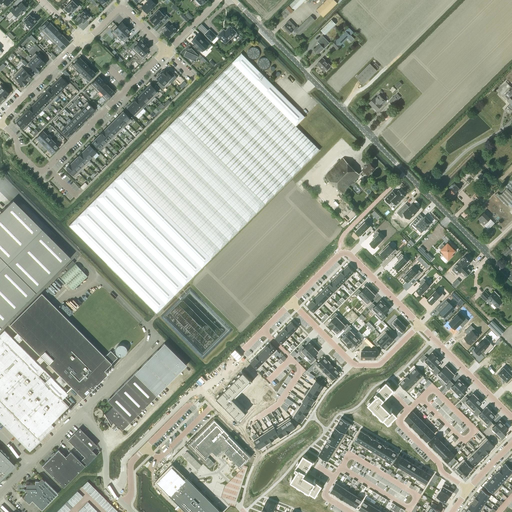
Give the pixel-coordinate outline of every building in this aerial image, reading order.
[(77,11),(81,6),(74,0),(72,0),(64,8),(65,8),(64,8),(68,12),(69,12),(70,11),(71,12),(72,12),(75,9),(77,11)] [(151,0),(148,0),(141,7),(147,13),(156,5),(151,0)] [(307,1),(306,0),(294,0),(289,6),(289,5),(280,14),(285,19),(293,10),(294,11),(303,2),(305,3),(307,1)] [(334,0),(326,0),(316,10),(323,17),(337,3),(334,0)] [(14,8),(6,16),(9,19),(14,14),(18,18),(22,15),(20,14),(27,7),(21,2),(17,6),(17,5),(14,8)] [(92,17),(85,10),(81,14),(79,12),(76,15),(77,16),(75,19),(80,23),(81,22),(83,23),(86,20),(88,22),(92,17)] [(164,22),(169,17),(166,14),(164,16),(159,10),(149,19),(155,26),(161,20),(164,22)] [(26,25),(29,28),(33,25),(35,23),(37,21),(37,20),(34,17),(34,18),(33,17),(33,18),(29,15),(23,20),(27,24),(26,25)] [(294,30),(295,31),(299,35),(315,20),(311,16),(297,29),(296,28),(296,27),(293,23),(286,30),(289,34),(294,30)] [(331,19),(321,30),(325,34),(336,24),(331,19)] [(286,30),(293,23),(289,20),(286,23),(287,23),(283,27),(283,28),(282,28),(285,31),(285,30),(286,30)] [(47,21),(40,28),(42,30),(41,31),(45,35),(54,26),(50,22),(49,23),(47,21)] [(116,37),(126,26),(122,22),(117,26),(115,24),(110,28),(113,31),(111,33),(116,37)] [(169,38),(177,30),(172,24),(170,26),(167,23),(162,28),(165,31),(163,32),(169,38)] [(54,26),(45,35),(49,39),(58,30),(57,30),(58,29),(56,28),(54,26)] [(126,26),(116,37),(120,41),(122,40),(124,42),(129,38),(126,36),(131,31),(126,26)] [(217,35),(225,43),(233,35),(236,38),(238,35),(236,33),(236,32),(230,26),(225,31),(223,29),(217,35)] [(209,29),(204,34),(211,41),(213,43),(218,38),(216,36),(209,29)] [(58,30),(49,39),(53,43),(54,41),(62,34),(61,34),(58,30)] [(336,41),(332,44),(337,49),(341,46),(340,45),(347,38),(351,42),(354,39),(351,35),(346,31),(343,34),(342,35),(336,41)] [(62,34),(54,41),(58,45),(65,38),(62,34)] [(208,49),(211,45),(204,38),(202,40),(200,38),(197,35),(191,41),(194,44),(193,45),(196,48),(197,47),(201,52),(206,47),(208,49)] [(320,44),(314,49),(318,54),(324,48),(330,43),(323,36),(317,41),(320,44)] [(65,38),(58,45),(62,49),(69,42),(65,38)] [(136,54),(146,44),(143,41),(143,42),(141,40),(138,43),(136,40),(129,47),(131,50),(132,49),(136,54)] [(146,44),(136,54),(140,58),(142,56),(144,58),(149,54),(147,52),(149,49),(147,47),(148,46),(146,44)] [(188,46),(181,53),(187,59),(189,57),(194,60),(195,61),(195,60),(194,60),(197,54),(192,50),(193,49),(190,46),(189,47),(188,46)] [(260,53),(260,52),(259,51),(259,50),(258,48),(257,47),(255,47),(254,46),(252,46),(251,46),(250,47),(248,48),(247,49),(246,51),(246,52),(246,54),(246,55),(246,56),(247,58),(248,58),(249,59),(250,60),(252,60),(253,60),(254,60),(256,60),(257,59),(258,58),(259,57),(259,56),(260,55),(260,53)] [(32,59),(41,68),(42,67),(45,64),(41,59),(43,57),(39,52),(37,55),(35,53),(30,57),(32,59)] [(320,150),(295,126),(250,80),(259,71),(241,53),(174,119),(262,207),(320,150)] [(75,62),(71,66),(75,70),(77,69),(77,68),(83,62),(82,60),(80,57),(77,60),(77,59),(74,61),(75,62)] [(270,64),(270,62),(270,61),(269,60),(268,58),(267,58),(265,57),(264,57),(263,57),(261,57),(260,57),(259,58),(258,59),(257,60),(256,61),(256,62),(256,64),(256,65),(257,67),(257,68),(258,69),(259,69),(260,70),(262,71),(263,71),(264,71),(266,70),(267,69),(268,68),(269,68),(270,66),(270,65),(270,64)] [(331,66),(323,58),(317,64),(325,72),(331,66)] [(25,66),(30,70),(32,68),(37,72),(37,71),(38,72),(41,69),(40,68),(41,68),(32,59),(25,66)] [(77,69),(75,70),(79,74),(80,73),(81,72),(88,65),(85,63),(83,62),(77,68),(77,69)] [(363,84),(371,76),(377,70),(370,63),(356,77),(363,84)] [(81,72),(80,73),(84,77),(91,70),(90,68),(88,65),(81,72)] [(17,71),(27,81),(32,77),(27,73),(30,70),(25,66),(23,68),(21,66),(17,71)] [(162,70),(159,72),(168,81),(172,77),(172,76),(174,74),(169,70),(167,72),(164,69),(162,71),(162,70)] [(91,70),(84,77),(88,81),(89,82),(94,77),(93,76),(95,73),(93,71),(91,70)] [(27,81),(17,71),(12,75),(14,77),(12,79),(16,84),(19,81),(23,86),(24,85),(27,82),(27,81)] [(259,71),(250,80),(295,126),(304,117),(259,71)] [(158,76),(156,78),(158,81),(156,83),(163,89),(165,87),(169,83),(168,81),(159,72),(159,73),(157,75),(158,76)] [(59,79),(57,81),(64,88),(69,84),(61,76),(58,78),(59,79)] [(98,76),(90,85),(94,89),(102,80),(101,79),(101,78),(98,76)] [(102,80),(94,89),(98,93),(99,91),(106,84),(104,82),(102,80)] [(57,81),(53,84),(60,91),(64,88),(57,81)] [(53,84),(50,88),(57,95),(58,96),(62,93),(60,91),(53,84)] [(106,84),(99,91),(103,95),(110,88),(108,87),(109,86),(106,84)] [(148,87),(146,88),(154,97),(158,93),(156,90),(153,88),(150,84),(147,86),(148,87)] [(1,86),(0,87),(0,93),(5,98),(9,94),(1,86)] [(48,89),(46,91),(54,100),(58,96),(57,95),(50,88),(48,89)] [(103,95),(101,96),(106,101),(110,96),(111,97),(113,95),(112,94),(114,92),(112,89),(111,90),(110,88),(103,95)] [(144,89),(142,92),(151,100),(154,97),(146,88),(145,90),(144,89)] [(44,94),(42,95),(51,104),(54,100),(46,91),(43,94),(44,94)] [(140,94),(139,96),(147,104),(151,100),(142,92),(140,94)] [(398,99),(399,98),(401,97),(397,93),(394,96),(389,101),(392,105),(397,101),(398,102),(400,101),(398,100),(398,99)] [(42,95),(38,99),(47,108),(51,104),(42,95)] [(376,110),(379,107),(380,108),(382,106),(382,105),(381,104),(385,100),(379,95),(375,98),(375,97),(369,103),(376,110)] [(137,97),(134,100),(143,108),(147,104),(139,96),(137,98),(137,97)] [(38,99),(35,103),(43,110),(42,111),(43,111),(47,108),(38,99)] [(132,102),(131,104),(139,112),(143,108),(134,100),(132,102)] [(87,101),(83,105),(84,106),(92,113),(95,110),(87,101)] [(33,104),(31,106),(39,114),(42,111),(43,110),(35,103),(33,104)] [(129,105),(127,107),(135,116),(136,115),(139,112),(131,104),(129,105)] [(29,109),(27,110),(34,117),(35,118),(39,114),(31,106),(29,108),(29,109)] [(84,106),(81,110),(88,117),(92,113),(84,106)] [(80,108),(76,111),(78,113),(85,120),(88,117),(81,110),(80,108)] [(25,112),(23,114),(30,121),(34,117),(27,110),(26,112),(25,112)] [(121,113),(119,115),(128,124),(132,120),(128,116),(129,115),(126,112),(125,113),(123,111),(122,112),(122,111),(121,113)] [(78,113),(74,116),(82,124),(85,120),(78,113)] [(23,114),(20,118),(27,125),(27,124),(30,121),(23,114)] [(115,119),(124,128),(128,124),(119,115),(117,117),(115,118),(115,119)] [(74,116),(71,120),(78,127),(82,124),(74,116)] [(18,119),(15,122),(18,124),(17,125),(20,127),(24,130),(28,127),(29,126),(27,124),(27,125),(20,118),(18,119)] [(69,118),(66,122),(68,123),(75,130),(78,127),(71,120),(69,118)] [(111,123),(120,132),(124,128),(115,119),(111,123)] [(174,119),(123,171),(211,259),(262,207),(174,119)] [(68,123),(64,127),(71,134),(75,130),(68,123)] [(111,123),(107,127),(116,135),(120,132),(111,123)] [(63,125),(59,129),(68,137),(71,134),(64,127),(63,125)] [(104,130),(103,130),(112,139),(114,138),(116,135),(107,127),(104,130)] [(44,130),(36,138),(40,142),(47,135),(48,134),(44,130)] [(100,134),(108,143),(112,139),(103,130),(101,132),(100,134)] [(96,138),(105,147),(106,145),(108,143),(100,134),(99,134),(100,134),(96,138)] [(47,135),(40,142),(44,146),(51,139),(47,135)] [(96,138),(92,142),(101,151),(105,147),(96,138)] [(51,139),(44,146),(48,150),(55,142),(51,139)] [(55,142),(48,150),(52,154),(60,145),(56,141),(55,142)] [(87,147),(85,149),(92,156),(95,159),(99,155),(96,152),(89,145),(88,145),(87,146),(87,147)] [(81,152),(90,161),(89,160),(92,156),(85,149),(82,152),(81,152)] [(81,152),(77,156),(86,165),(90,161),(81,152)] [(77,157),(74,160),(82,169),(86,165),(77,156),(77,157)] [(369,162),(363,169),(363,170),(360,173),(361,174),(360,175),(343,158),(326,176),(343,192),(360,175),(361,176),(362,175),(363,176),(366,173),(368,175),(375,168),(369,162)] [(70,164),(79,173),(82,169),(74,160),(70,164)] [(70,164),(66,168),(68,170),(67,171),(70,174),(71,173),(75,177),(79,173),(70,164)] [(69,225),(156,313),(211,259),(123,171),(69,225)] [(479,175),(485,180),(487,178),(481,172),(479,175)] [(511,207),(511,179),(505,186),(507,188),(498,197),(506,206),(509,204),(511,207)] [(451,189),(446,194),(450,198),(453,195),(453,196),(456,193),(455,193),(462,186),(462,185),(457,180),(452,184),(449,187),(451,189)] [(393,191),(385,199),(389,204),(392,201),(396,205),(405,196),(399,190),(395,193),(393,191)] [(0,324),(1,326),(71,257),(62,249),(14,199),(0,212),(0,324)] [(406,203),(397,212),(402,217),(405,214),(409,219),(419,210),(417,208),(414,205),(412,203),(409,207),(409,206),(408,207),(405,205),(406,204),(406,203)] [(470,212),(467,209),(461,215),(464,218),(470,212)] [(478,219),(484,225),(490,218),(484,212),(478,219)] [(413,223),(418,228),(421,231),(424,228),(425,229),(429,225),(428,224),(431,222),(428,219),(428,218),(427,219),(426,217),(426,216),(425,217),(424,218),(421,221),(417,218),(413,223)] [(366,221),(356,230),(361,235),(366,230),(368,232),(372,228),(366,221)] [(375,238),(370,243),(374,247),(385,237),(380,232),(379,233),(377,231),(373,235),(375,238)] [(511,242),(503,252),(506,256),(509,253),(510,254),(511,252),(511,242)] [(443,243),(439,247),(441,249),(441,250),(444,253),(443,254),(445,256),(448,259),(452,255),(451,254),(455,250),(453,248),(450,246),(448,243),(445,246),(443,244),(443,243)] [(390,244),(380,253),(385,258),(390,253),(392,255),(397,251),(390,244)] [(425,251),(422,254),(430,262),(433,258),(428,253),(427,253),(425,251)] [(399,260),(394,265),(399,270),(409,259),(405,255),(404,256),(402,253),(397,258),(399,260)] [(465,256),(454,267),(460,273),(461,271),(466,276),(471,271),(467,266),(471,262),(465,256)] [(68,269),(75,263),(72,260),(66,267),(68,269)] [(73,290),(88,277),(75,263),(60,277),(73,290)] [(348,265),(344,269),(351,277),(355,273),(348,265)] [(414,266),(403,277),(408,282),(413,276),(415,279),(422,272),(419,270),(418,271),(414,266)] [(344,269),(340,273),(346,280),(347,281),(351,277),(344,269)] [(340,273),(336,277),(342,283),(346,280),(340,273)] [(336,277),(332,281),(340,288),(344,284),(342,283),(336,277)] [(421,285),(416,290),(421,294),(430,285),(424,278),(419,282),(421,285)] [(332,281),(328,285),(336,292),(340,288),(332,281)] [(327,286),(323,290),(331,297),(335,293),(327,286)] [(359,289),(354,293),(357,296),(359,294),(363,298),(371,290),(366,286),(361,291),(359,289)] [(438,289),(427,299),(432,304),(437,299),(439,301),(445,296),(438,289)] [(323,290),(319,293),(327,301),(331,297),(323,290)] [(363,298),(361,300),(368,307),(372,302),(370,300),(375,295),(371,290),(363,298)] [(485,291),(480,295),(485,300),(487,298),(496,307),(503,301),(494,292),(489,296),(485,291)] [(454,292),(451,295),(461,305),(464,302),(454,292)] [(67,383),(83,398),(108,374),(104,370),(117,357),(110,351),(105,356),(67,318),(41,293),(10,325),(17,333),(12,338),(4,330),(0,334),(0,421),(29,451),(54,427),(51,424),(71,403),(64,397),(68,393),(62,388),(67,383)] [(319,293),(315,297),(323,305),(327,301),(319,293)] [(315,297),(311,301),(319,309),(323,305),(315,297)] [(373,303),(368,308),(371,310),(372,309),(376,313),(385,304),(380,300),(375,305),(373,303)] [(311,301),(307,305),(315,313),(319,309),(311,301)] [(445,301),(438,308),(443,313),(443,314),(445,317),(448,314),(450,315),(453,312),(452,310),(455,307),(449,302),(448,303),(445,301)] [(376,313),(375,314),(382,321),(386,316),(384,314),(389,309),(385,304),(376,313)] [(333,319),(328,324),(333,329),(341,321),(336,316),(338,315),(336,312),(331,317),(333,319)] [(460,312),(449,322),(455,328),(459,324),(462,327),(469,320),(460,312)] [(397,317),(390,324),(394,329),(396,326),(402,332),(406,327),(397,317)] [(493,320),(488,325),(499,336),(504,331),(493,320)] [(291,321),(287,325),(294,332),(298,328),(291,321)] [(341,321),(333,329),(337,333),(342,328),(345,330),(349,326),(346,323),(345,325),(341,321)] [(287,325),(283,329),(290,336),(294,332),(287,325)] [(467,334),(464,338),(471,345),(479,336),(480,334),(471,325),(465,331),(467,334)] [(348,333),(342,338),(347,343),(355,335),(351,331),(352,329),(350,326),(345,331),(348,333)] [(386,327),(380,334),(389,344),(394,339),(389,334),(391,332),(386,327)] [(283,329),(279,333),(286,340),(290,336),(283,329)] [(279,333),(275,337),(282,344),(286,340),(279,333)] [(355,335),(347,343),(351,347),(356,342),(359,344),(363,340),(356,333),(355,335)] [(380,334),(373,341),(378,345),(380,343),(385,348),(389,344),(380,334)] [(477,346),(474,349),(480,354),(481,353),(483,351),(486,354),(494,346),(491,342),(488,345),(483,340),(480,343),(479,343),(477,346)] [(270,342),(266,346),(274,354),(278,350),(270,342)] [(302,345),(298,350),(300,352),(299,353),(303,358),(303,357),(306,355),(314,347),(310,342),(304,348),(302,345)] [(118,425),(122,429),(186,365),(164,343),(107,400),(113,406),(104,414),(104,413),(104,414),(110,425),(111,425),(111,424),(113,422),(117,426),(118,425)] [(126,351),(126,350),(126,349),(125,348),(124,346),(123,346),(122,345),(121,345),(120,345),(118,345),(117,346),(116,346),(116,347),(115,348),(115,349),(115,350),(115,352),(115,353),(116,354),(117,355),(118,355),(119,356),(120,356),(122,355),(123,355),(124,354),(125,352),(126,351)] [(266,346),(262,350),(268,357),(269,358),(274,354),(266,346)] [(314,347),(306,355),(310,359),(308,361),(311,363),(315,359),(313,356),(318,351),(314,347)] [(262,350),(258,354),(265,361),(268,357),(262,350)] [(376,350),(362,351),(362,359),(376,358),(376,350)] [(493,358),(488,363),(494,369),(498,366),(500,364),(503,361),(499,357),(500,355),(496,351),(491,356),(493,358)] [(425,355),(420,360),(423,362),(425,361),(429,364),(429,365),(437,357),(436,356),(437,355),(434,352),(433,353),(432,352),(427,357),(425,355)] [(258,354),(254,358),(262,366),(266,362),(265,361),(258,354)] [(324,357),(315,366),(320,372),(330,362),(324,357)] [(429,364),(427,366),(431,371),(434,373),(438,369),(436,366),(441,361),(437,357),(429,365),(429,364)] [(254,358),(250,362),(258,370),(262,366),(254,358)] [(330,362),(320,372),(325,377),(326,376),(335,367),(330,362)] [(438,369),(434,373),(436,375),(438,374),(442,378),(450,370),(446,365),(440,371),(438,369)] [(335,367),(326,376),(331,381),(340,373),(335,367)] [(503,367),(497,372),(506,381),(511,376),(511,375),(511,368),(510,370),(508,368),(506,370),(503,367)] [(415,368),(410,373),(419,382),(424,377),(415,368)] [(442,378),(440,379),(440,380),(445,384),(447,386),(451,382),(449,380),(454,374),(450,370),(442,378)] [(243,372),(217,398),(238,420),(246,412),(232,398),(251,379),(243,372)] [(410,373),(405,378),(414,387),(419,382),(410,373)] [(405,378),(399,383),(409,393),(414,387),(405,378)] [(447,386),(446,387),(449,390),(449,389),(454,393),(455,392),(454,392),(463,383),(459,379),(454,384),(451,382),(447,386)] [(316,380),(312,385),(321,391),(324,386),(316,380)] [(376,396),(368,404),(383,419),(388,424),(396,416),(397,415),(391,410),(390,411),(381,402),(394,389),(386,382),(376,392),(374,394),(376,396)] [(463,383),(454,392),(455,392),(459,396),(458,397),(460,400),(465,395),(462,393),(468,388),(463,383)] [(312,385),(309,390),(317,396),(321,391),(312,385)] [(307,389),(303,394),(305,396),(314,401),(317,396),(309,390),(307,389)] [(466,396),(461,401),(468,407),(478,398),(473,393),(468,398),(466,396)] [(305,396),(302,401),(303,401),(311,406),(314,401),(305,396)] [(478,398),(468,407),(473,412),(475,414),(479,410),(477,408),(477,407),(482,402),(478,398)] [(303,401),(300,406),(309,411),(312,406),(311,406),(303,401)] [(298,404),(295,410),(305,417),(309,411),(300,406),(298,404)] [(479,410),(475,414),(481,421),(491,411),(487,406),(481,412),(479,410)] [(295,410),(291,415),(302,422),(305,417),(295,410)] [(413,411),(405,419),(408,423),(416,415),(413,411)] [(491,411),(481,421),(488,427),(492,423),(490,421),(495,415),(491,411)] [(408,423),(412,427),(420,419),(416,415),(408,423)] [(289,417),(284,420),(291,431),(296,427),(289,417)] [(341,418),(338,423),(347,428),(349,430),(352,425),(341,418)] [(214,419),(188,445),(209,467),(214,462),(208,455),(212,451),(216,456),(223,449),(224,451),(240,467),(251,456),(228,433),(214,419)] [(420,419),(412,427),(416,430),(424,423),(420,419)] [(284,420),(279,423),(286,434),(291,431),(284,420)] [(492,423),(488,427),(495,434),(496,432),(504,424),(500,420),(495,425),(492,423)] [(279,423),(274,427),(279,435),(281,437),(286,434),(279,423)] [(338,423),(335,427),(345,433),(347,428),(338,423)] [(424,423),(416,430),(419,433),(427,426),(424,423)] [(504,424),(496,432),(499,435),(500,436),(499,438),(501,441),(506,436),(503,434),(509,429),(508,428),(508,427),(506,424),(505,425),(504,424)] [(273,425),(267,428),(274,439),(279,435),(274,427),(273,425)] [(419,433),(423,437),(431,430),(427,426),(419,433)] [(335,427),(333,432),(332,432),(344,439),(347,434),(345,433),(335,427)] [(80,428),(67,440),(84,457),(81,460),(86,465),(97,455),(92,450),(97,445),(80,428)] [(267,428),(262,431),(264,433),(269,442),(274,439),(267,428)] [(360,430),(354,439),(355,440),(359,442),(365,433),(360,430)] [(431,430),(423,437),(427,441),(435,433),(431,430)] [(332,431),(329,437),(330,436),(341,443),(344,439),(332,432),(333,432),(332,431)] [(264,433),(259,437),(264,445),(269,442),(264,433)] [(359,442),(358,444),(363,447),(370,436),(369,436),(365,433),(359,442)] [(257,434),(252,437),(254,440),(259,449),(264,445),(259,437),(257,434)] [(370,436),(363,447),(367,450),(369,448),(368,448),(374,439),(369,435),(369,436),(370,436)] [(436,435),(428,442),(432,447),(433,446),(439,440),(440,439),(436,435)] [(329,437),(327,441),(338,448),(341,443),(330,436),(329,437)] [(486,437),(482,441),(491,450),(495,446),(486,437)] [(374,439),(368,448),(369,448),(373,451),(379,441),(374,439)] [(439,440),(433,446),(436,450),(443,443),(439,440)] [(327,441),(324,446),(335,453),(338,448),(327,441)] [(379,441),(373,451),(377,453),(378,454),(383,444),(379,441)] [(478,445),(479,447),(480,447),(487,454),(491,450),(482,441),(478,445)] [(443,443),(436,450),(440,454),(447,447),(443,443)] [(377,453),(376,455),(381,459),(382,457),(382,456),(388,447),(383,444),(378,454),(377,453)] [(447,447),(440,454),(444,457),(443,458),(444,458),(451,451),(453,449),(448,445),(447,447)] [(324,446),(321,450),(331,456),(330,456),(332,457),(335,453),(324,446)] [(388,447),(382,456),(382,457),(387,459),(393,450),(388,447)] [(476,450),(483,457),(487,454),(480,447),(479,447),(476,450)] [(0,481),(9,473),(9,471),(15,465),(9,459),(9,457),(0,448),(0,481)] [(63,487),(85,465),(70,451),(65,456),(58,449),(42,466),(63,487)] [(318,455),(328,461),(330,456),(331,456),(321,450),(318,455)] [(387,459),(385,461),(390,464),(398,453),(397,453),(393,450),(387,459)] [(475,450),(471,453),(479,461),(483,457),(476,450),(475,450)] [(187,451),(183,456),(197,470),(201,465),(187,451)] [(451,451),(444,458),(448,462),(455,455),(451,451)] [(470,452),(466,456),(475,465),(479,461),(471,453),(470,452)] [(297,471),(291,481),(309,492),(315,496),(322,485),(319,484),(318,483),(315,481),(314,483),(303,476),(312,461),(303,455),(296,467),(295,469),(297,471)] [(399,455),(393,463),(398,466),(404,458),(399,455)] [(404,458),(398,466),(398,467),(399,466),(403,469),(408,461),(404,458)] [(464,458),(459,463),(469,472),(473,468),(469,464),(471,461),(468,458),(465,460),(464,458)] [(403,469),(401,471),(402,471),(406,474),(413,463),(408,461),(403,469)] [(456,469),(454,471),(458,475),(460,473),(464,477),(469,472),(459,463),(459,462),(454,467),(456,469)] [(413,463),(406,474),(409,475),(411,477),(412,475),(417,466),(413,463)] [(501,467),(511,477),(511,475),(511,468),(505,463),(501,467)] [(417,466),(412,475),(417,477),(422,469),(418,467),(417,466)] [(172,467),(158,482),(187,511),(219,511),(220,511),(190,482),(189,484),(172,467)] [(501,467),(497,472),(505,479),(505,480),(507,481),(511,477),(501,467)] [(422,469),(417,477),(421,480),(426,472),(427,472),(422,469)] [(421,480),(420,482),(425,485),(431,475),(427,472),(426,472),(421,480)] [(497,472),(493,476),(501,484),(505,480),(505,479),(497,472)] [(493,476),(489,481),(499,490),(503,485),(501,484),(493,476)] [(58,493),(48,484),(41,477),(38,481),(35,481),(26,481),(26,488),(24,488),(24,490),(26,490),(26,492),(22,497),(29,503),(32,500),(42,510),(58,493)] [(485,485),(484,485),(494,494),(499,490),(489,481),(485,485)] [(335,482),(330,491),(334,494),(340,485),(335,482)] [(444,483),(439,491),(449,497),(453,492),(447,488),(449,486),(444,483)] [(340,485),(334,494),(339,497),(344,488),(340,485)] [(344,488),(339,497),(343,499),(348,491),(344,488)] [(481,489),(478,493),(487,500),(490,495),(481,489)] [(348,491),(343,499),(347,502),(353,493),(348,491)] [(439,491),(434,499),(439,502),(441,499),(446,502),(449,497),(439,491)] [(353,493),(347,502),(352,505),(357,496),(353,493)] [(475,497),(475,498),(484,504),(487,500),(478,493),(475,497)] [(357,496),(352,505),(356,508),(363,497),(358,494),(357,496)] [(365,498),(358,509),(363,511),(370,501),(371,498),(367,496),(365,498)] [(370,501),(363,511),(369,511),(374,504),(376,501),(371,498),(370,501)] [(475,498),(472,502),(481,508),(481,509),(482,510),(486,505),(484,504),(475,498)] [(265,505),(264,506),(273,509),(274,509),(276,504),(267,500),(265,505)] [(429,504),(425,510),(427,511),(429,511),(439,511),(440,511),(435,508),(437,505),(432,502),(431,505),(429,504)] [(472,502),(469,506),(476,511),(478,511),(481,509),(481,508),(472,502),(471,502),(472,502)]
